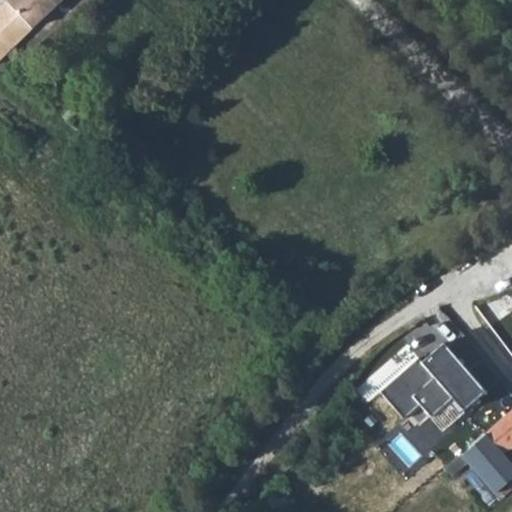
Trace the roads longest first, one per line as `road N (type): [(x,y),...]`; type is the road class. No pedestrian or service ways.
road 1 (track): [(224,511),(360,346)]
road 2 (unclassified): [(361,0),(511,150)]
